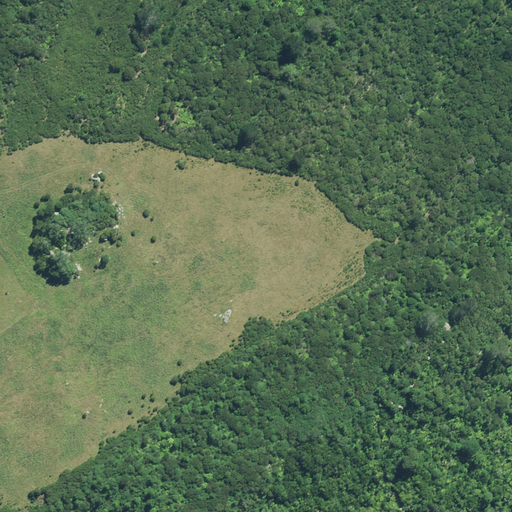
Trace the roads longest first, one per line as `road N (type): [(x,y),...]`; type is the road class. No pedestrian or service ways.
road 1 (track): [(511,166),(382,240),(320,244),(34,303)]
road 2 (track): [(0,259),(39,313),(24,511)]
